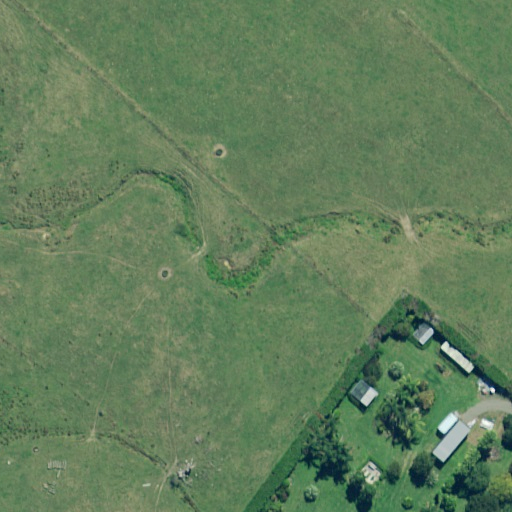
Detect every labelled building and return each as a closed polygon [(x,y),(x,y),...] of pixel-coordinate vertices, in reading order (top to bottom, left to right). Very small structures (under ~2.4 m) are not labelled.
[(432,334),(422,324),(410,336),(420,346),(432,334)] [(474,367),(443,343),(437,351),(467,375),(474,367)] [(375,393),(358,381),(348,395),(364,407),(375,393)] [(422,406),(415,400),(405,412),(411,418),(422,406)] [(468,431),(457,422),(429,455),(440,464),(468,431)] [(381,473),(369,463),(358,478),(370,487),(381,473)]
